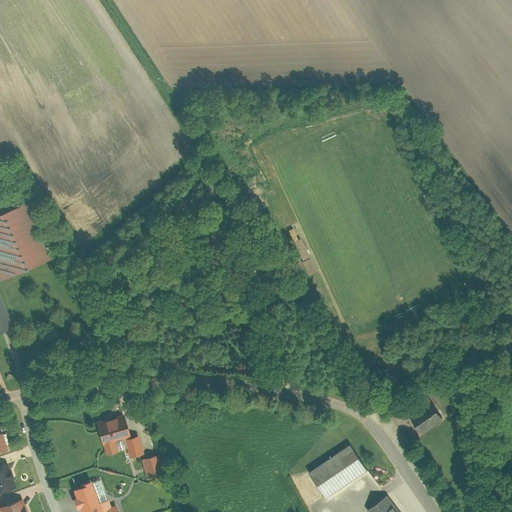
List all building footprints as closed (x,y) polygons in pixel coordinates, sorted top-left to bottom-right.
[(0,174),(0,271),(3,278),(51,258),(13,169),(0,174)] [(300,240),(293,243),(307,273),(313,270),(300,240)] [(0,330),(14,325),(0,290),(0,330)] [(409,416),(422,434),(443,420),(430,402),(409,416)] [(127,437),(133,435),(126,413),(98,421),(107,453),(119,450),(116,440),(127,437)] [(0,450),(8,448),(3,430),(0,431),(0,450)] [(140,433),(127,437),(132,455),(146,451),(140,433)] [(310,471),(328,497),(370,468),(353,442),(310,471)] [(167,474),(161,452),(143,457),(149,479),(167,474)] [(9,461),(0,463),(0,491),(18,486),(9,461)] [(102,501),(94,478),(74,485),(84,511),(90,511),(95,511),(122,511),(119,503),(113,505),(111,498),(102,501)] [(29,511),(24,496),(1,505),(2,508),(3,511),(29,511)] [(399,511),(387,496),(368,510),(369,511),(399,511)]
